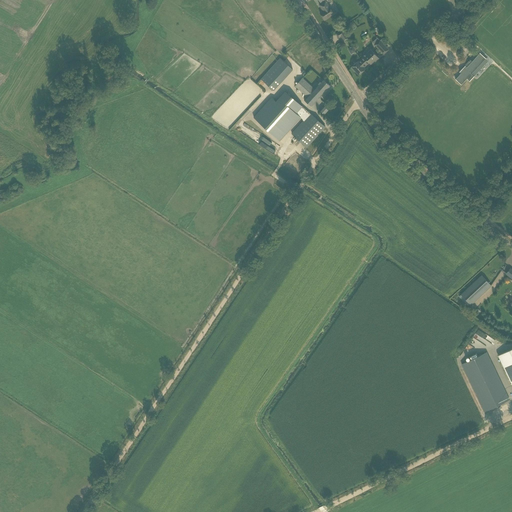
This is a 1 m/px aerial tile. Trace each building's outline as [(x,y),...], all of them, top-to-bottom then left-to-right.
[(324,20),(329,17),(334,14),(329,7),(325,1),(319,5),(323,11),(320,13),(324,20)] [(339,38),(346,34),(343,29),(336,33),(339,38)] [(385,45),(379,40),(374,44),(380,50),(385,45)] [(363,56),(361,59),(367,65),(369,63),(371,64),(374,61),(375,62),(379,58),(376,54),(371,49),(363,56)] [(469,81),(474,76),(471,74),(485,58),(486,58),(480,53),(467,67),(465,66),(465,65),(459,72),(460,72),(461,73),(456,79),(455,79),(461,85),(462,84),(461,84),(467,78),(469,81)] [(364,67),(367,65),(361,59),(358,61),(351,68),(355,72),(355,71),(359,75),(365,69),(364,67)] [(267,73),(261,79),(274,90),(279,84),(267,73)] [(302,78),(295,86),(293,87),(305,98),(304,100),(311,106),(330,85),(323,79),(314,89),(302,78)] [(307,111),(302,106),(286,91),(258,121),(280,141),(301,117),(307,111)] [(330,108),(326,104),(320,110),(324,114),(330,108)] [(307,147),(325,127),(307,111),(301,117),(303,119),(302,120),(303,121),(292,134),(307,147)] [(295,152),(290,159),(304,168),(308,161),(295,152)] [(511,169),(511,162),(503,174),(511,180),(511,174),(509,173),(511,169)] [(471,305),(491,286),(482,275),(461,294),(471,305)] [(473,337),(485,346),(488,342),(476,333),(473,337)] [(511,348),(498,355),(511,384),(511,348)] [(462,364),(484,412),(509,400),(486,352),(478,356),(476,353),(469,357),(470,360),(462,364)]
